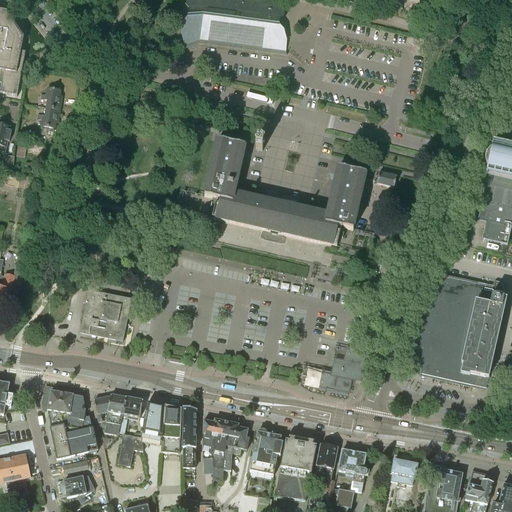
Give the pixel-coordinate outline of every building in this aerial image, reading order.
[(272,54),(272,52),(272,51),(284,53),(285,53),(285,54),(286,56),(287,56),(286,53),(289,53),(286,52),(285,51),(282,39),(279,27),(280,17),(281,17),(282,4),(283,4),(283,3),(282,3),(283,0),(282,0),(282,3),(281,3),(278,3),(278,2),(277,0),(277,2),(276,3),(264,1),(264,0),(263,0),(262,0),(263,0),(262,1),(256,0),(190,0),(184,45),(183,46),(184,47),(184,50),(185,47),(185,46),(186,46),(199,42),(199,45),(200,42),(201,42),(213,43),(213,44),(214,44),(213,47),(214,47),(214,44),(215,44),(227,45),(227,46),(228,46),(228,49),(229,49),(229,46),(229,45),(242,47),(242,48),(242,51),(243,51),(243,48),(243,47),(256,49),(256,50),(257,53),(258,53),(257,50),(258,50),(258,49),(270,51),(270,52),(271,52),(272,55),(272,54)] [(23,39),(17,29),(19,28),(17,25),(15,22),(13,23),(6,14),(7,14),(6,13),(0,12),(0,94),(17,98),(25,54),(21,53),(24,39),(23,38),(23,39)] [(377,32),(376,41),(404,44),(405,35),(377,32)] [(46,101),(45,109),(59,111),(61,98),(59,97),(60,90),(48,88),(47,97),(41,96),(40,101),(46,101)] [(59,111),(45,109),(44,117),(38,116),(37,121),(43,122),(42,130),(53,132),(54,124),(57,125),(59,111)] [(486,176),(484,185),(511,192),(511,117),(507,117),(503,134),(501,134),(499,143),(493,142),(491,150),(490,150),(489,151),(488,152),(487,152),(487,153),(486,154),(486,155),(485,156),(485,157),(485,158),(484,160),(484,161),(484,162),(484,163),(485,164),(485,165),(486,166),(486,167),(487,168),(485,176),(486,176)] [(0,152),(5,153),(7,142),(9,143),(11,132),(9,132),(10,128),(0,125),(0,152)] [(211,205),(215,206),(211,220),(336,248),(341,229),(353,232),(366,175),(338,169),(327,216),(295,209),(295,207),(297,207),(299,199),(295,198),(289,197),(289,200),(288,205),(290,205),(289,207),(234,195),(245,148),(217,141),(204,198),(212,200),(211,205)] [(27,144),(18,142),(16,157),(25,159),(27,144)] [(256,143),(255,151),(262,152),(264,145),(256,143)] [(23,171),(35,173),(36,166),(25,164),(23,171)] [(379,174),(376,185),(394,189),(396,178),(379,174)] [(511,192),(484,185),(482,185),(478,203),(483,204),(479,221),(486,223),(482,241),(507,247),(511,229),(511,192)] [(0,310),(4,311),(4,309),(5,309),(9,288),(12,289),(13,284),(20,286),(25,256),(18,255),(13,278),(5,276),(4,278),(0,277),(0,310)] [(420,370),(420,372),(420,374),(420,376),(419,377),(420,378),(420,376),(485,390),(506,300),(503,300),(505,292),(499,283),(494,282),(493,287),(442,276),(413,353),(411,351),(411,352),(412,353),(413,354),(414,355),(415,357),(416,358),(417,359),(418,361),(418,363),(419,364),(420,366),(420,368),(420,370)] [(83,305),(85,305),(79,335),(122,344),(131,300),(88,292),(86,301),(83,305)] [(332,374),(322,372),(319,388),(348,394),(351,381),(360,383),(366,354),(346,350),(344,363),(334,361),(332,374)] [(0,416),(3,417),(5,408),(10,409),(13,391),(8,390),(9,386),(0,384),(0,416)] [(46,390),(43,407),(45,413),(47,413),(48,416),(47,416),(50,430),(49,430),(56,462),(70,459),(70,458),(62,421),(65,407),(61,406),(64,395),(59,395),(59,392),(46,390)] [(64,395),(61,406),(65,407),(62,421),(70,458),(96,453),(96,454),(97,454),(89,418),(88,418),(89,419),(84,418),(85,412),(83,411),(84,404),(83,404),(83,403),(83,401),(83,400),(82,399),(73,397),(64,396),(64,395)] [(110,399),(94,402),(98,424),(104,423),(104,422),(107,422),(104,435),(117,438),(118,436),(119,431),(122,417),(125,399),(110,397),(110,399)] [(119,431),(118,436),(123,436),(124,437),(128,418),(139,420),(143,403),(125,399),(122,417),(119,431)] [(141,437),(141,440),(141,443),(161,447),(162,434),(163,407),(147,404),(142,431),(151,432),(150,436),(141,437)] [(181,411),(163,407),(162,434),(161,447),(160,454),(179,456),(181,424),(181,411)] [(196,412),(183,409),(182,470),(195,470),(196,412)] [(203,461),(212,461),(211,453),(215,434),(212,433),(214,422),(205,420),(204,424),(203,450),(203,461)] [(213,483),(217,483),(222,484),(223,464),(225,441),(220,439),(220,436),(222,437),(225,424),(214,422),(212,433),(215,434),(211,453),(212,461),(213,483)] [(225,441),(223,464),(229,465),(231,455),(234,456),(235,450),(233,449),(237,427),(225,424),(222,437),(220,436),(220,439),(225,441)] [(235,450),(234,456),(239,457),(240,451),(246,452),(248,441),(245,440),(248,429),(237,427),(233,449),(235,450)] [(275,497),(290,500),(301,441),(289,439),(289,442),(285,441),(284,446),(279,445),(280,439),(279,439),(280,435),(271,433),(270,437),(266,436),(267,435),(265,432),(260,431),(257,434),(252,456),(249,474),(273,478),(277,457),(279,458),(281,450),(283,451),(275,497)] [(7,436),(0,437),(0,446),(9,445),(7,436)] [(121,450),(117,466),(130,469),(133,452),(142,454),(141,443),(141,440),(124,437),(123,436),(120,450),(121,450)] [(301,441),(290,500),(305,503),(309,482),(316,447),(312,446),(313,443),(301,441)] [(325,502),(330,503),(334,483),(330,482),(337,449),(320,446),(314,480),(329,483),(325,502)] [(339,469),(338,473),(345,475),(345,476),(353,478),(351,487),(362,489),(364,478),(367,477),(368,473),(366,471),(363,470),(365,457),(364,456),(364,455),(364,453),(358,452),(356,453),(356,455),(351,454),(351,452),(350,451),(344,450),(343,450),(342,452),(341,452),(338,469),(339,469)] [(0,484),(6,484),(7,490),(22,486),(21,480),(29,479),(25,457),(0,462),(0,484)] [(397,485),(396,488),(405,490),(405,486),(412,488),(414,480),(417,467),(393,462),(391,475),(392,475),(390,483),(397,485)] [(460,501),(456,500),(461,476),(453,475),(453,471),(432,466),(424,511),(455,511),(457,504),(459,504),(460,501)] [(470,511),(485,511),(487,505),(494,478),(471,473),(464,502),(472,504),(470,511)] [(63,484),(64,485),(60,486),(62,496),(66,495),(67,500),(86,496),(84,489),(89,488),(87,479),(82,480),(63,484)] [(487,505),(485,511),(511,511),(511,488),(508,488),(507,487),(507,486),(506,486),(505,485),(504,485),(504,487),(503,486),(498,508),(487,505)] [(351,511),(354,494),(350,493),(338,491),(335,508),(351,511)] [(138,501),(139,507),(150,504),(148,498),(138,501)] [(256,505),(270,507),(271,500),(257,498),(256,505)]
